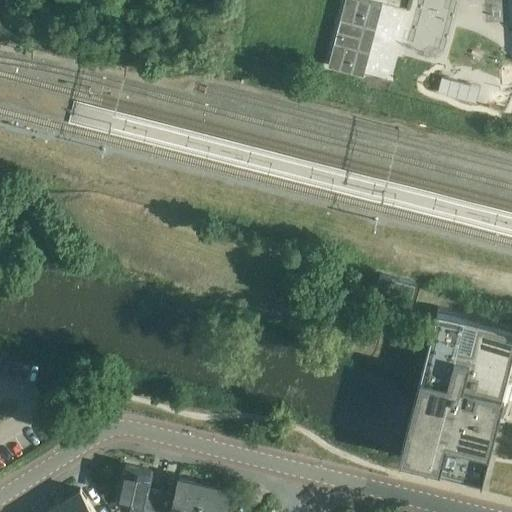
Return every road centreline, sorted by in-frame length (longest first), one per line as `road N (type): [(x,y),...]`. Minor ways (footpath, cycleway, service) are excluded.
road 1 (tertiary): [(0,498),(117,430),(323,477)]
road 2 (tertiary): [(460,511),(323,477)]
road 3 (track): [(392,255),(511,286)]
